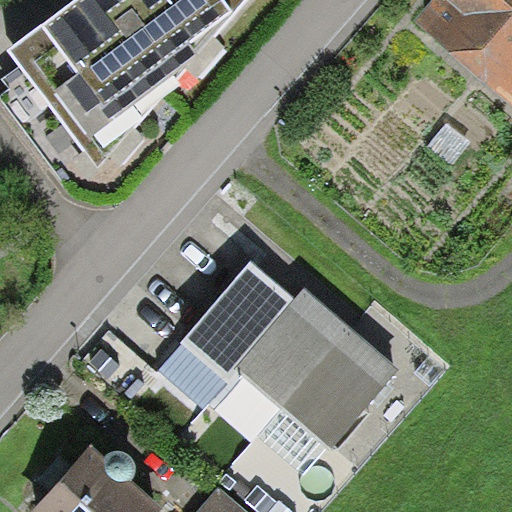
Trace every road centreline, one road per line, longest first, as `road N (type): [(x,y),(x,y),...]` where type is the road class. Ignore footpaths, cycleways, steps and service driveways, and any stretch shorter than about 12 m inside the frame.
road 1 (residential): [(101,266),(339,0)]
road 2 (residential): [(0,390),(101,266)]
road 3 (residential): [(101,266),(11,159)]
